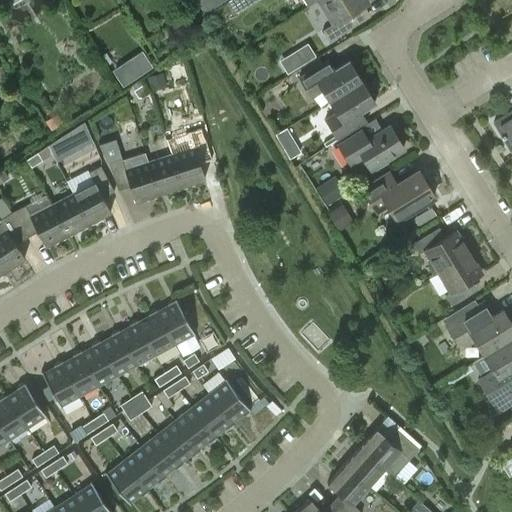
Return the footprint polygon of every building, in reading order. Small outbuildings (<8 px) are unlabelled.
[(199,0),(206,11),(214,5),(210,0),(199,0)] [(245,6),(241,0),(229,0),(227,2),(234,13),(245,6)] [(344,17),(369,1),(367,0),(319,0),(318,1),(332,24),(322,30),(329,41),(351,28),(344,17)] [(315,56),(307,43),(280,60),(287,73),(315,56)] [(330,101),(361,81),(348,60),(333,70),(327,60),(298,77),(311,98),(323,91),(330,101)] [(134,78),(123,63),(112,70),(123,86),(134,78)] [(147,78),(151,90),(166,85),(162,73),(147,78)] [(374,102),(361,81),(330,101),(336,112),(324,119),(338,140),(366,121),(360,111),(374,102)] [(144,83),(133,90),(138,97),(149,90),(144,83)] [(511,110),(494,122),(511,150),(511,110)] [(45,121),(50,130),(62,123),(57,114),(45,121)] [(84,122),(67,133),(76,150),(92,142),(84,122)] [(358,176),(371,168),(403,148),(389,126),(367,139),(361,130),(338,144),(358,176)] [(170,154),(181,186),(205,178),(200,162),(211,158),(202,131),(189,135),(193,146),(170,154)] [(294,141),(285,146),(292,157),(300,152),(294,141)] [(108,161),(121,157),(118,146),(102,151),(106,162),(108,161)] [(314,172),(330,164),(324,151),(308,159),(314,172)] [(37,152),(26,159),(31,166),(42,159),(37,152)] [(121,157),(108,161),(118,189),(129,185),(134,201),(158,193),(148,161),(145,152),(122,159),(121,157)] [(170,154),(148,161),(158,193),(181,186),(170,154)] [(72,193),(88,222),(110,211),(103,196),(114,191),(113,190),(100,165),(88,171),(94,181),(72,193)] [(387,204),(397,219),(433,196),(417,171),(396,184),(389,173),(364,189),(377,211),(387,204)] [(345,193),(334,176),(317,187),(328,204),(345,193)] [(72,193),(51,204),(67,233),(88,222),(72,193)] [(25,204),(11,211),(26,236),(37,231),(45,245),(67,233),(51,204),(30,215),(25,204)] [(352,221),(342,204),(328,212),(339,229),(352,221)] [(0,220),(1,222),(0,222),(0,264),(4,270),(25,257),(16,243),(26,236),(11,211),(1,218),(0,218),(0,220)] [(437,272),(467,253),(454,232),(445,237),(438,226),(412,243),(419,253),(424,250),(437,272)] [(480,274),(467,253),(437,272),(449,293),(445,296),(450,305),(477,289),(471,280),(480,274)] [(156,309),(173,342),(192,332),(194,335),(195,334),(175,298),(167,302),(169,305),(158,311),(156,308),(156,309)] [(470,311),(447,326),(460,349),(474,341),(483,357),(511,338),(511,326),(502,310),(493,316),(487,320),(478,305),(469,310),(470,311)] [(137,319),(136,319),(154,352),(173,342),(156,309),(148,313),(150,316),(139,322),(137,319)] [(118,329),(135,362),(154,352),(136,319),(129,323),(131,326),(120,332),(118,329)] [(99,339),(99,340),(116,373),(135,362),(118,329),(110,333),(112,336),(101,342),(99,339)] [(511,338),(483,357),(474,362),(482,377),(477,379),(493,404),(511,392),(511,338)] [(80,349),(80,350),(97,383),(116,373),(99,340),(91,344),(93,347),(82,353),(80,349)] [(61,360),(78,393),(97,383),(80,350),(72,354),(74,357),(63,363),(61,360)] [(194,352),(183,359),(188,367),(198,360),(194,352)] [(60,403),(78,393),(61,360),(53,364),(55,367),(44,373),(42,370),(41,371),(60,407),(61,406),(60,403)] [(202,363),(192,370),(197,377),(207,370),(202,363)] [(176,364),(165,371),(170,379),(174,376),(180,372),(176,364)] [(165,371),(154,378),(159,386),(170,379),(165,371)] [(184,375),(173,382),(178,390),(189,382),(184,375)] [(226,381),(209,394),(232,423),(233,423),(231,420),(241,412),(243,415),(250,409),(225,377),(224,378),(226,381)] [(5,394),(26,425),(43,414),(45,417),(46,416),(24,382),(16,387),(18,390),(8,396),(6,394),(5,394)] [(173,382),(163,389),(168,397),(178,390),(173,382)] [(141,389),(130,396),(135,404),(146,397),(145,395),(141,389)] [(0,425),(8,437),(26,425),(5,394),(0,397),(0,425)] [(209,394),(192,407),(215,437),(216,436),(214,433),(224,426),(226,428),(232,423),(209,394)] [(130,396),(119,404),(123,409),(124,411),(135,404),(130,396)] [(146,397),(135,404),(140,411),(151,404),(147,399),(146,397)] [(135,404),(124,411),(126,413),(129,419),(140,411),(135,404)] [(192,407),(175,421),(198,450),(199,449),(197,447),(207,439),(209,442),(215,437),(192,407)] [(103,412),(93,419),(97,426),(108,419),(103,412)] [(93,419),(82,426),(87,433),(97,426),(93,419)] [(175,421),(158,434),(181,463),(182,463),(180,460),(190,452),(192,455),(198,450),(175,421)] [(111,423),(101,429),(106,437),(116,430),(111,423)] [(376,427),(359,446),(384,468),(393,476),(408,459),(418,448),(417,448),(396,429),(388,438),(376,428),(376,427)] [(101,429),(91,436),(96,443),(106,437),(101,429)] [(158,434),(141,447),(164,477),(165,476),(163,473),(173,466),(175,468),(181,463),(158,434)] [(42,451),(47,459),(58,451),(53,444),(42,451)] [(359,446),(343,464),(368,486),(384,468),(359,446)] [(141,447),(124,461),(147,490),(148,489),(146,487),(156,479),(158,482),(164,477),(141,447)] [(37,466),(47,459),(42,451),(32,458),(37,466)] [(51,462),(56,469),(67,462),(62,455),(51,462)] [(141,495),(147,490),(124,461),(108,473),(105,471),(104,471),(130,504),(131,503),(129,500),(139,492),(141,495)] [(45,476),(56,469),(51,462),(41,469),(45,476)] [(339,493),(330,503),(339,511),(361,511),(352,504),(368,486),(343,464),(327,483),(339,493)] [(6,475),(11,482),(22,475),(17,468),(6,475)] [(0,488),(0,489),(11,482),(6,475),(0,478),(0,488)] [(26,478),(15,485),(20,493),(31,486),(26,478)] [(91,484),(74,496),(84,511),(111,511),(90,480),(89,481),(91,484)] [(20,493),(15,485),(4,492),(9,500),(20,493)] [(84,511),(74,496),(55,507),(58,511),(84,511)] [(310,498),(293,511),(339,511),(330,503),(321,511),(310,498)] [(431,511),(418,500),(407,511),(431,511)]
